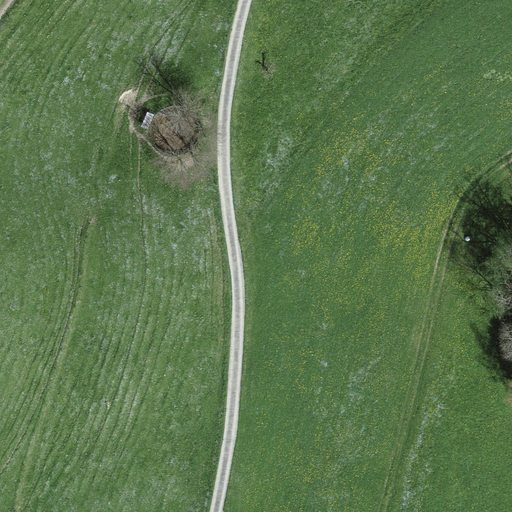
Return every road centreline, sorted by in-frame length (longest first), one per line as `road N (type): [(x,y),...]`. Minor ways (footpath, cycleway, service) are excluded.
road 1 (track): [(246,0),(225,103),(238,337),(215,511)]
road 2 (track): [(381,511),(454,221),(473,185),(511,155)]
